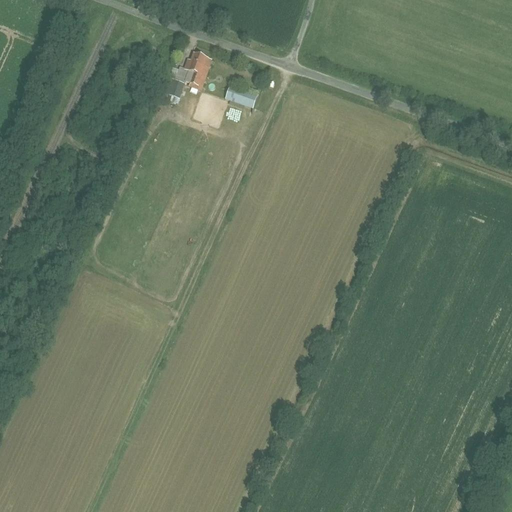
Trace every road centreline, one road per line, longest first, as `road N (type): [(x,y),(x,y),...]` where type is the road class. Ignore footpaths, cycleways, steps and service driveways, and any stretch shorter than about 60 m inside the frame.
road 1 (track): [(295,69),(91,511)]
road 2 (unclassified): [(99,0),(511,147)]
